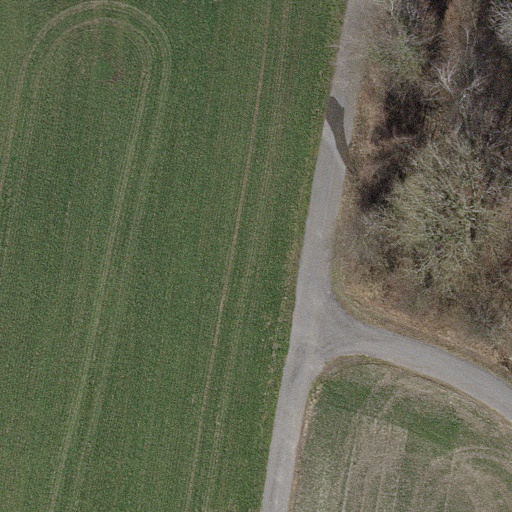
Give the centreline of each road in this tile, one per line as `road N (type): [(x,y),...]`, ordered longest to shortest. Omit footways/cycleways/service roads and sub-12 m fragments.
road 1 (track): [(362,0),(277,511)]
road 2 (track): [(305,343),(458,370),(511,410)]
